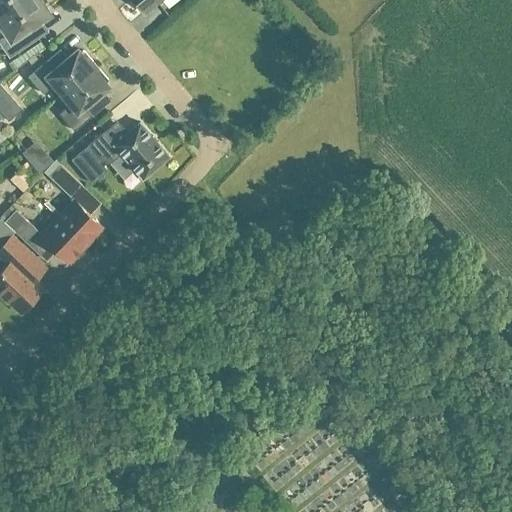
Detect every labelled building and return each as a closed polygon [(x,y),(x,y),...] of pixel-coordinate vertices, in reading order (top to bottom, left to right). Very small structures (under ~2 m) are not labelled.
[(45,0),(22,0),(0,15),(0,22),(5,30),(0,33),(0,43),(9,58),(38,38),(31,26),(48,15),(51,14),(49,11),(43,3),(46,1),(45,0)] [(0,0),(0,15),(22,0),(0,0)] [(136,0),(145,12),(159,0),(136,0)] [(78,49),(54,69),(46,60),(28,76),(43,93),(48,89),(56,98),(57,97),(57,98),(96,65),(84,50),(81,53),(78,49)] [(96,65),(57,98),(65,107),(59,113),(74,130),(93,115),(85,106),(109,86),(106,83),(109,80),(96,65)] [(18,100),(3,109),(11,122),(26,112),(18,100)] [(145,176),(167,158),(169,156),(168,154),(167,155),(142,124),(140,122),(138,124),(129,132),(116,143),(105,130),(87,146),(71,159),(92,184),(108,171),(104,166),(109,161),(111,163),(122,153),(142,176),(143,178),(145,177),(145,176)] [(83,186),(60,164),(49,176),(72,198),(83,186)] [(17,182),(32,196),(46,180),(31,166),(17,182)] [(75,200),(58,218),(86,244),(103,227),(75,200)] [(28,244),(39,232),(16,210),(5,222),(28,244)] [(86,244),(58,218),(42,235),(70,261),(86,244)] [(0,296),(7,303),(10,301),(22,312),(43,290),(34,282),(46,269),(12,236),(0,248),(0,255),(9,264),(0,273),(0,296)]
